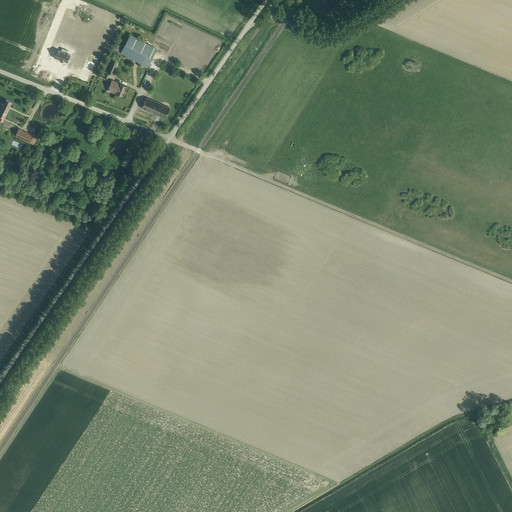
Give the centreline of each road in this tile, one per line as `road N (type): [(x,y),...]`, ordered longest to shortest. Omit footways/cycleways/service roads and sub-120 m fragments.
road 1 (track): [(167,136),(511,282)]
road 2 (unclassified): [(0,385),(167,136)]
road 3 (unclassified): [(167,136),(0,71)]
road 4 (unclassified): [(167,136),(262,0)]
road 5 (track): [(270,13),(323,36),(397,0)]
